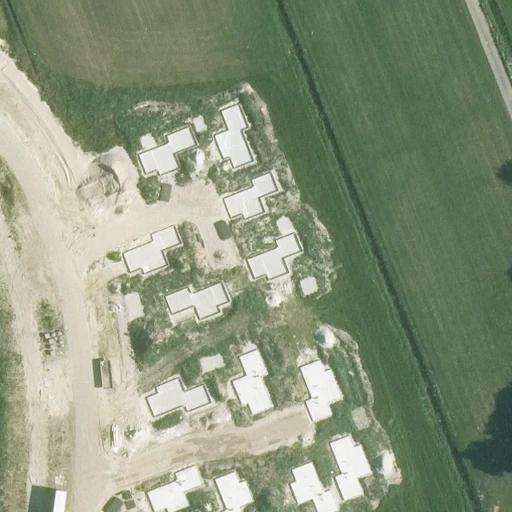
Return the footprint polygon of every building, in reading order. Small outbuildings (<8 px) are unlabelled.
[(229,131),(215,136),(224,160),(230,157),(234,169),(253,162),(241,131),(248,128),(239,105),(221,112),(229,131)] [(170,144),(139,156),(146,175),(158,170),(160,176),(180,169),(174,154),(197,145),(190,128),(167,137),(170,144)] [(255,188),(224,200),(231,219),(243,214),(245,220),(264,212),(259,198),(278,191),(271,174),(252,181),(255,188)] [(154,242),(123,254),(131,273),(142,268),(144,274),(168,265),(162,251),(181,244),(174,226),(151,235),(154,242)] [(278,248),(248,260),(255,279),(266,275),(269,281),(288,273),(283,259),(301,252),(295,234),(276,242),(278,248)] [(188,289),(165,298),(172,315),(195,306),(200,320),(220,313),(217,307),(229,302),(221,283),(191,295),(188,289)] [(247,376),(232,382),(242,405),(248,403),(252,415),(271,407),(259,376),(266,374),(257,351),(239,358),(247,376)] [(319,362),(300,369),(312,399),(305,402),(313,421),(330,414),(326,403),(340,397),(330,371),(324,373),(319,362)] [(159,394),(147,399),(154,417),(185,405),(188,412),(210,403),(204,386),(185,393),(179,379),(156,388),(159,394)] [(349,437),(330,444),(342,475),(335,478),(344,500),(361,493),(355,478),(370,472),(359,446),(353,448),(349,437)] [(296,483),(290,485),(298,504),(312,499),(317,511),(332,511),(337,510),(329,492),(323,494),(311,464),(292,471),(296,483)] [(178,481),(147,493),(155,511),(166,507),(167,511),(171,511),(188,506),(182,492),(201,484),(194,467),(175,474),(178,481)] [(234,473),(215,480),(227,511),(224,511),(239,511),(238,507),(252,501),(244,482),(238,484),(234,473)]
